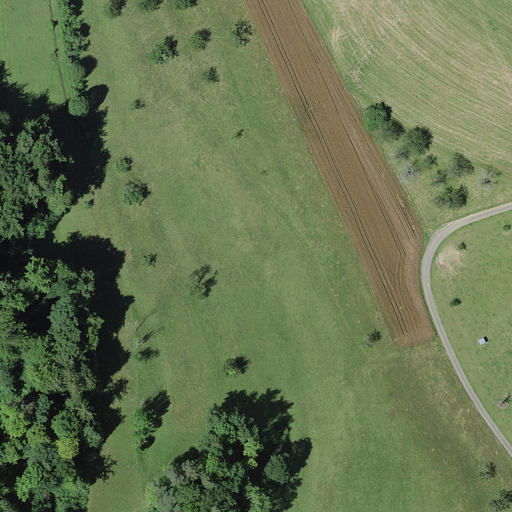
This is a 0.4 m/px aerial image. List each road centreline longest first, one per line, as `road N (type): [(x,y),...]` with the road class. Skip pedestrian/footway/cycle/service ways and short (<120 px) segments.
road 1 (unclassified): [(511,452),(463,380),(425,278),(440,236),(511,207)]
road 2 (track): [(79,144),(52,0)]
